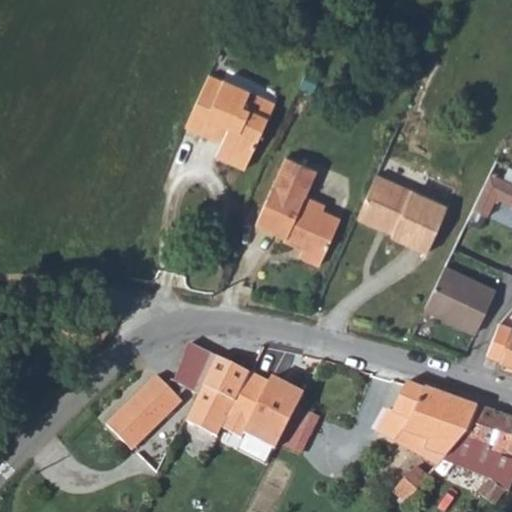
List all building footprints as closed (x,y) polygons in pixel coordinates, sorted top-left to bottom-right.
[(186,129),(199,134),(212,140),(218,128),(227,132),(217,155),(246,168),(268,117),(257,112),(263,97),(223,79),(209,73),(196,103),(186,129)] [(274,102),(263,97),(257,112),(268,117),(274,102)] [(318,169),(285,155),(255,223),(285,237),(302,245),(300,250),(298,254),(318,264),(340,218),(321,209),(323,204),(306,196),(318,169)] [(391,229),(389,233),(388,236),(423,251),(444,205),(374,174),(354,217),(379,228),(380,225),(391,229)] [(511,182),(494,174),(478,209),(491,215),(499,198),(511,204),(511,182)] [(391,229),(380,225),(379,228),(389,233),(391,229)] [(283,241),(300,250),(302,245),(285,237),(283,241)] [(494,294),(443,269),(423,310),(474,335),(494,294)] [(87,305),(65,330),(92,350),(112,326),(87,305)] [(511,330),(497,326),(486,355),(501,360),(500,363),(511,367),(511,330)] [(189,342),(187,347),(214,359),(216,356),(189,342)] [(188,389),(199,394),(214,359),(187,347),(171,380),(170,379),(168,382),(159,374),(108,424),(136,451),(186,400),(181,395),(188,389)] [(186,422),(216,435),(221,427),(232,404),(248,371),(216,356),(214,359),(199,394),(186,422)] [(271,382),(248,371),(232,404),(221,427),(243,438),(244,435),(277,451),(280,444),(298,408),(305,394),(272,378),(271,382)] [(405,442),(445,458),(461,440),(465,435),(477,408),(425,387),(406,380),(405,382),(389,413),(386,412),(378,435),(399,444),(405,442)] [(294,451),(311,414),(298,408),(280,444),(294,451)] [(461,440),(511,455),(511,418),(477,408),(465,435),(461,440)] [(299,454),(317,417),(311,414),(294,451),(299,454)] [(405,442),(399,444),(441,464),(445,458),(405,442)] [(392,494),(405,503),(429,476),(416,467),(392,494)]
